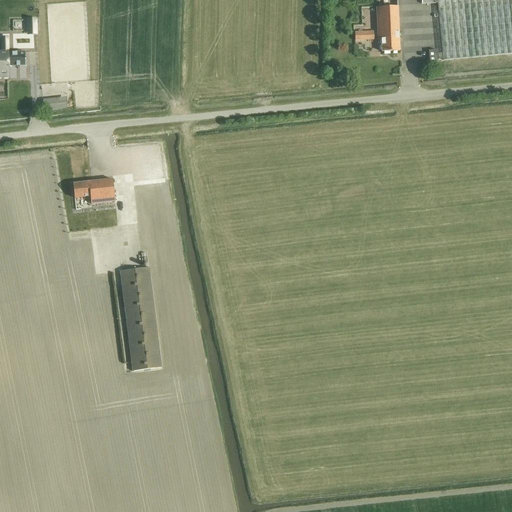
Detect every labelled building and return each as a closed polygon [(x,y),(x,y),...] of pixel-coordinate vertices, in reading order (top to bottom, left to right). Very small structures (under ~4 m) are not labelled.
[(421,0),(421,4),(434,4),(434,0),(375,0),(377,40),(381,40),(382,53),(398,52),(397,40),(399,40),(397,7),(396,0),(421,0)] [(511,0),(436,0),(442,61),(511,54),(511,0)] [(0,26),(27,27),(27,12),(10,11),(10,19),(0,19),(0,26)] [(36,30),(36,20),(27,20),(27,30),(36,30)] [(354,34),(354,42),(373,41),(372,32),(354,34)] [(2,52),(0,52),(0,77),(9,78),(9,66),(26,65),(26,54),(9,54),(9,52),(7,52),(7,44),(2,44),(2,52)] [(428,51),(429,62),(437,61),(436,50),(428,51)] [(43,102),(44,110),(66,108),(65,100),(43,102)] [(88,183),(72,184),(74,199),(90,197),(91,204),(115,202),(112,180),(88,182),(88,183)] [(130,181),(133,214),(148,212),(145,180),(130,181)] [(104,217),(105,228),(123,226),(122,214),(104,217)] [(120,272),(132,372),(161,368),(148,268),(120,272)]
